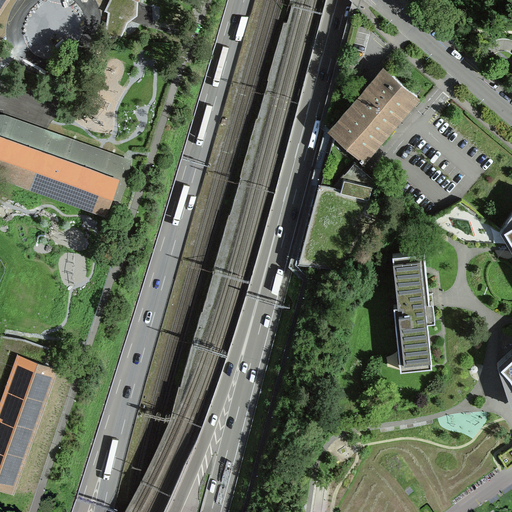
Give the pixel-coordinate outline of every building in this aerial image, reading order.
[(0,0),(0,14),(9,0),(0,0)] [(123,18),(118,16),(124,0),(110,0),(106,10),(109,12),(106,35),(120,37),(123,18)] [(360,158),(362,160),(417,95),(389,71),(385,67),(331,130),(361,156),(360,158)] [(0,134),(120,178),(113,199),(121,201),(133,160),(4,114),(0,114),(0,134)] [(0,179),(108,216),(113,199),(120,178),(0,134),(0,179)] [(352,219),(355,223),(365,226),(368,215),(377,183),(355,164),(340,181),(343,183),(341,190),(321,185),(302,259),(330,267),(331,262),(317,259),(315,254),(316,250),(320,247),(323,237),(320,233),(323,223),(327,221),(330,211),(327,207),(328,202),(333,200),(352,205),(355,209),(352,219)] [(500,228),(461,198),(452,203),(426,219),(470,244),(507,240),(500,228)] [(511,211),(500,228),(507,240),(511,245),(511,247),(511,348),(498,361),(511,404),(511,211)] [(427,320),(432,319),(429,294),(424,249),(393,252),(398,303),(394,303),(401,367),(432,364),(427,320)] [(6,343),(0,360),(0,483),(13,488),(14,488),(12,487),(33,428),(35,429),(35,428),(34,427),(55,368),(56,369),(56,368),(41,362),(46,348),(25,340),(21,349),(6,343)] [(511,445),(500,454),(508,465),(511,462),(511,445)]
